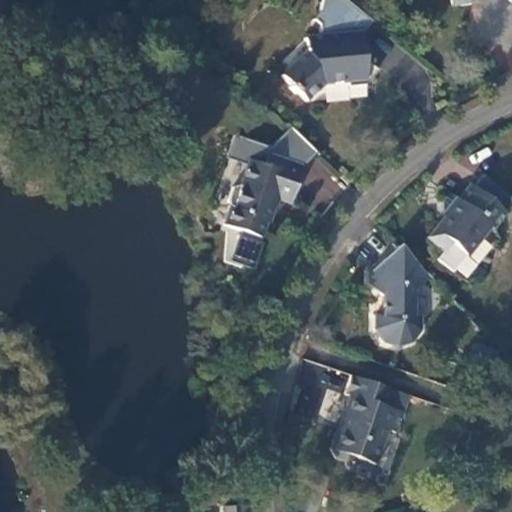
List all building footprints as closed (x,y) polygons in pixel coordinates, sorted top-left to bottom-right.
[(352,44),(370,21),(344,0),(321,0),(318,12),(312,20),(318,24),(319,35),(302,36),(304,53),(280,76),(290,86),(288,88),(294,94),(296,92),(304,101),(322,84),(346,81),(346,86),(364,85),(377,69),(358,54),(353,54),(352,44)] [(446,0),(448,8),(456,7),(454,0),(446,0)] [(222,225),(260,239),(266,223),(268,224),(274,207),(272,207),(275,199),(290,204),(303,167),(267,155),(264,165),(248,160),(239,187),(231,188),(227,200),(228,208),(222,225)] [(448,192),(440,201),(442,211),(445,214),(427,238),(442,250),(435,259),(451,272),(488,226),(492,229),(505,213),(470,184),(457,199),(448,192)] [(428,277),(397,246),(369,274),(369,283),(382,296),(381,314),(373,314),(373,330),(382,342),(396,347),(410,342),(419,331),(420,318),(412,318),(413,292),(428,277)] [(408,396),(350,375),(343,395),(349,396),(355,399),(344,431),(337,429),(330,449),(335,458),(344,461),(354,457),(374,465),(386,429),(395,433),(408,396)] [(355,399),(349,396),(337,429),(344,431),(355,399)]
